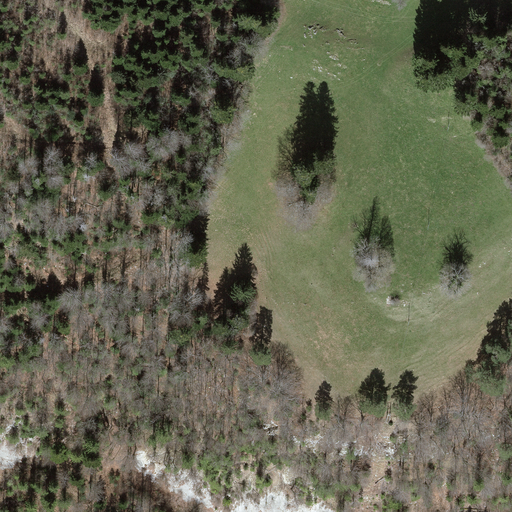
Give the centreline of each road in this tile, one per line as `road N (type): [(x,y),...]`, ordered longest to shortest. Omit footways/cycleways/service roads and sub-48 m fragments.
road 1 (track): [(283,31),(228,82),(163,124),(111,145),(0,129)]
road 2 (track): [(239,163),(165,237),(123,261),(0,292)]
